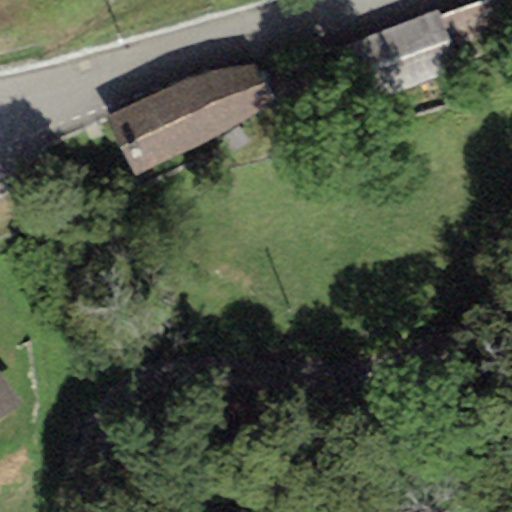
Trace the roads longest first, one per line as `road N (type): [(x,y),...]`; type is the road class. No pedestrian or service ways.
road 1 (residential): [(511,321),(369,378),(182,375),(127,392),(94,443),(74,511)]
road 2 (residential): [(379,0),(0,124)]
